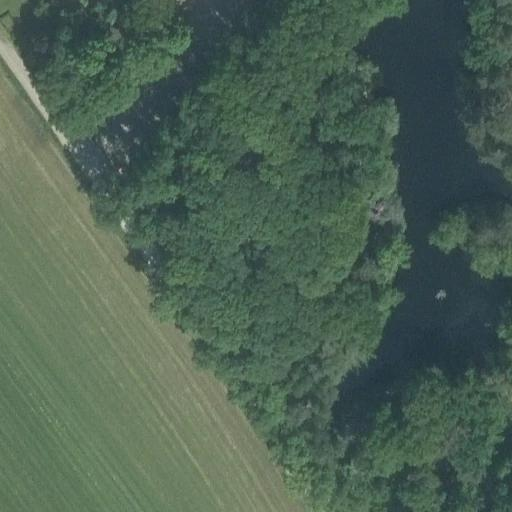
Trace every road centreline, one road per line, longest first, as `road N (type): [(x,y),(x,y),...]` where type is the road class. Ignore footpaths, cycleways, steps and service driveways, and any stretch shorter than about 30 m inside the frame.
road 1 (track): [(317,511),(236,376),(119,212)]
road 2 (unclassified): [(119,212),(0,41)]
